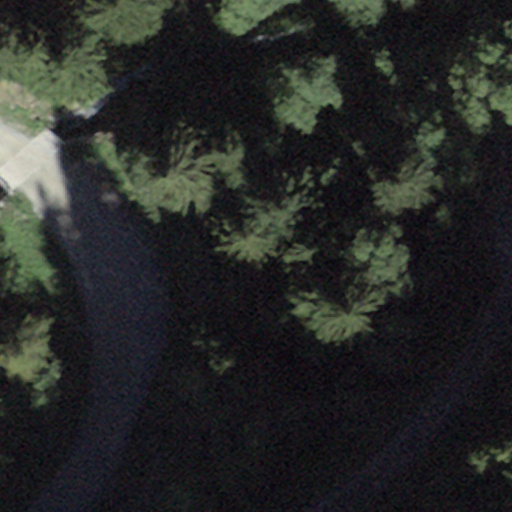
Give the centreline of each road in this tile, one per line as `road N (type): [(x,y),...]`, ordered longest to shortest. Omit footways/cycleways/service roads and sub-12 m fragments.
road 1 (unclassified): [(61,188),(119,250),(100,437),(36,511)]
road 2 (track): [(345,511),(398,477),(511,295)]
